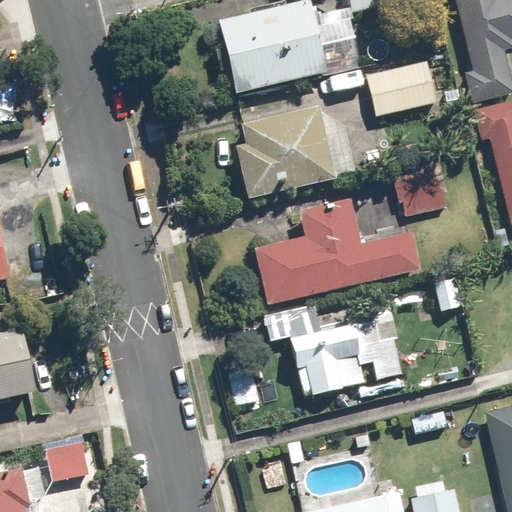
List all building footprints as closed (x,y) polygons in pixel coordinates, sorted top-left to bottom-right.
[(402,0),(348,0),(352,15),(404,3),(402,0)] [(473,74),(466,76),(472,105),(511,96),(511,90),(503,52),(511,49),(511,0),(448,0),(449,5),(457,3),(473,74)] [(316,17),(312,1),(219,22),(235,96),(329,74),(328,69),(360,62),(348,10),(316,17)] [(437,105),(428,63),(366,77),(376,119),(437,105)] [(479,143),(490,141),(511,235),(511,234),(511,102),(471,111),(479,143)] [(345,129),(323,115),(321,108),(242,126),(247,145),(237,147),(249,202),(356,177),(345,129)] [(402,219),(448,209),(440,172),(393,182),(402,219)] [(361,246),(351,201),(299,213),(305,238),(256,249),(268,305),(421,271),(413,234),(361,246)] [(0,244),(0,282),(8,281),(0,244)] [(452,283),(434,286),(440,314),(458,310),(452,283)] [(394,341),(397,340),(391,310),(361,316),(363,324),(289,340),(302,399),(364,385),(360,367),(373,365),(377,382),(402,376),(394,341)] [(21,330),(0,335),(0,402),(36,394),(21,330)] [(422,383),(456,375),(451,350),(417,358),(422,383)] [(511,511),(511,408),(484,415),(504,511),(511,511)] [(447,430),(443,412),(411,419),(414,437),(447,430)] [(23,474),(23,470),(0,475),(0,511),(26,511),(26,510),(31,509),(30,504),(45,500),(38,470),(23,474)] [(92,511),(84,476),(44,486),(50,511),(92,511)] [(416,501),(410,502),(412,511),(459,511),(455,492),(447,493),(444,481),(413,489),(416,501)] [(404,511),(399,491),(313,511),(404,511)]
